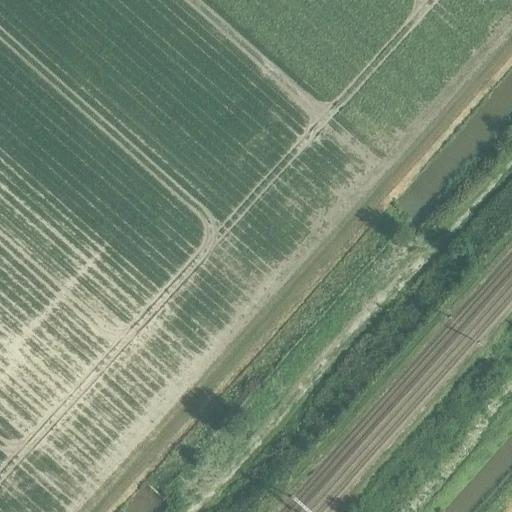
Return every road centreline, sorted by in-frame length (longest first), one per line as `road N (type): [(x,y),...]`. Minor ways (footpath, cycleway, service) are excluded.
road 1 (track): [(194,511),(511,163)]
road 2 (track): [(409,511),(511,399)]
